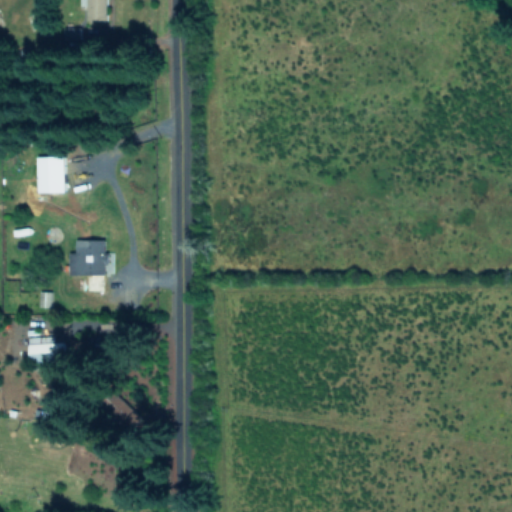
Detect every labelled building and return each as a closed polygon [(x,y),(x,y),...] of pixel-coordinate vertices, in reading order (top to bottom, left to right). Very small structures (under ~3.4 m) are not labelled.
[(106,0),(84,0),(84,18),(106,18),(106,0)] [(64,39),(81,38),(81,26),(64,26),(64,39)] [(64,190),(63,155),(36,155),(36,191),(64,190)] [(67,251),(68,273),(104,273),(104,264),(106,264),(105,238),(74,239),(74,251),(67,251)] [(27,343),(28,360),(63,358),(63,341),(27,343)]
